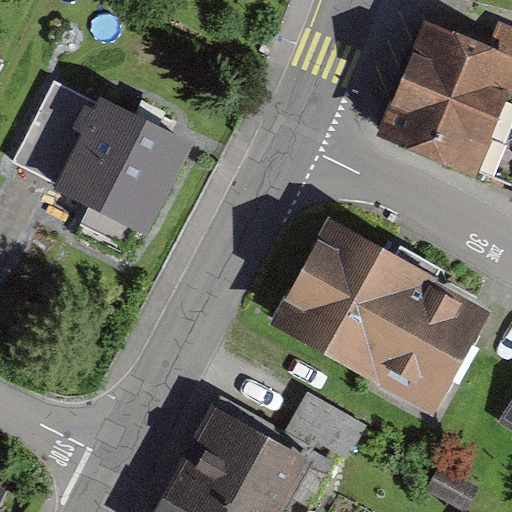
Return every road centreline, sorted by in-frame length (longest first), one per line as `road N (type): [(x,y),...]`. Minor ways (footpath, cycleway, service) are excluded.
road 1 (tertiary): [(298,132),(128,448)]
road 2 (residential): [(298,132),(511,249)]
road 3 (residential): [(0,387),(128,448)]
road 4 (tertiary): [(346,0),(298,132)]
